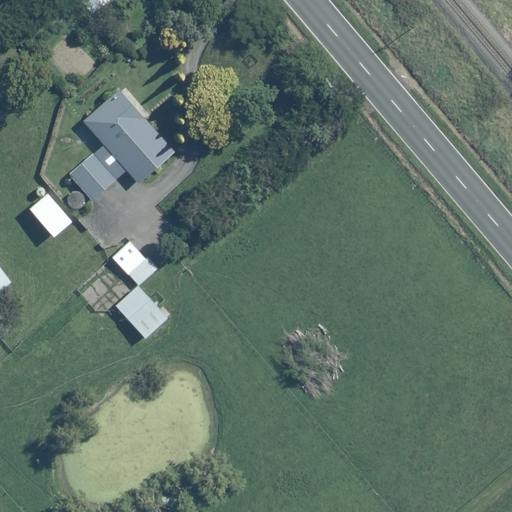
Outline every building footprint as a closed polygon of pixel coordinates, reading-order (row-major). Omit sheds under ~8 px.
[(76,0),(89,15),(107,1),(106,0),(76,0)] [(123,88),(82,122),(101,146),(67,173),(90,201),(124,173),(134,185),(175,152),(123,88)] [(47,192),(27,208),(51,239),(71,222),(47,192)] [(126,240),(109,257),(137,286),(154,269),(126,240)] [(0,269),(0,289),(9,282),(0,269)] [(135,285),(112,305),(143,340),(166,320),(135,285)]
